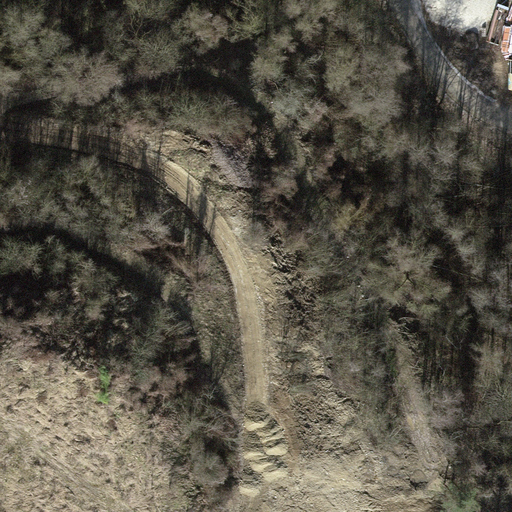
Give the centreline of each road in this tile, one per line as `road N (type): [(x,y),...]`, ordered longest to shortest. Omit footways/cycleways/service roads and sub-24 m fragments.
road 1 (track): [(0,134),(138,158),(193,191),(253,329),(246,511)]
road 2 (track): [(511,116),(455,86),(404,0)]
